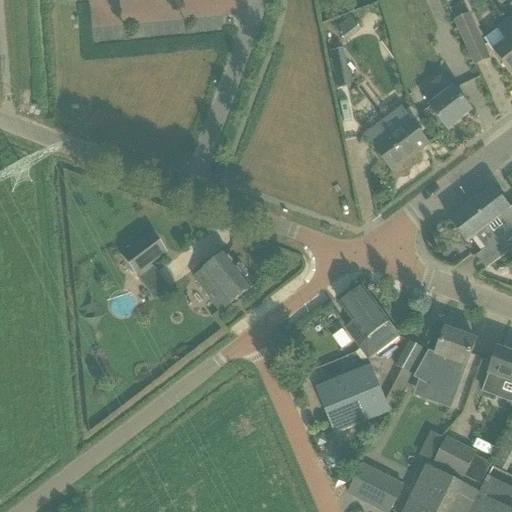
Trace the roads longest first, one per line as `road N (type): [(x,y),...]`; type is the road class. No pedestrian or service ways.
road 1 (unclassified): [(21,511),(252,335)]
road 2 (unclassified): [(271,224),(0,123)]
road 3 (residential): [(353,255),(511,138)]
road 4 (residential): [(329,511),(252,335)]
road 5 (residential): [(511,310),(353,255)]
road 6 (track): [(42,140),(30,0)]
road 7 (residential): [(252,335),(353,255)]
